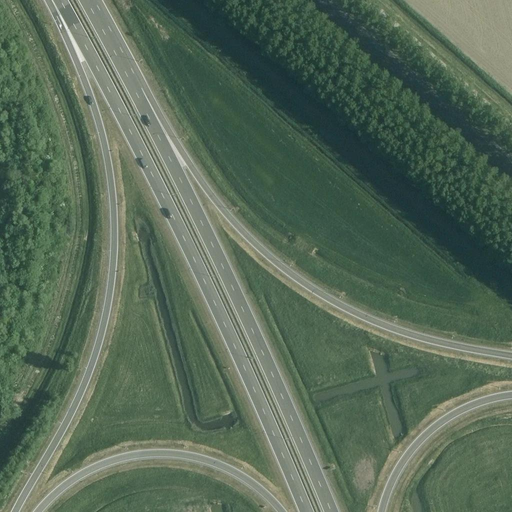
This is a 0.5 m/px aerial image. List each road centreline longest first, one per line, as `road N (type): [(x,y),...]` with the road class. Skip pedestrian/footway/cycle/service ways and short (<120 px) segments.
road 1 (trunk): [(59,0),(189,246),(307,511)]
road 2 (trunk): [(57,0),(108,157),(115,238),(101,342),(77,405),(16,511)]
road 3 (trunk): [(511,356),(394,331),(303,285),(227,217),(135,85)]
road 4 (trunk): [(334,511),(135,85)]
road 5 (trunk): [(37,511),(80,474),(145,454),(210,460),(266,493),(280,511)]
road 6 (secondary): [(511,160),(333,0)]
road 7 (unclassified): [(511,126),(369,0)]
road 8 (trunk): [(380,511),(408,453),(431,429),(460,410),(511,395)]
